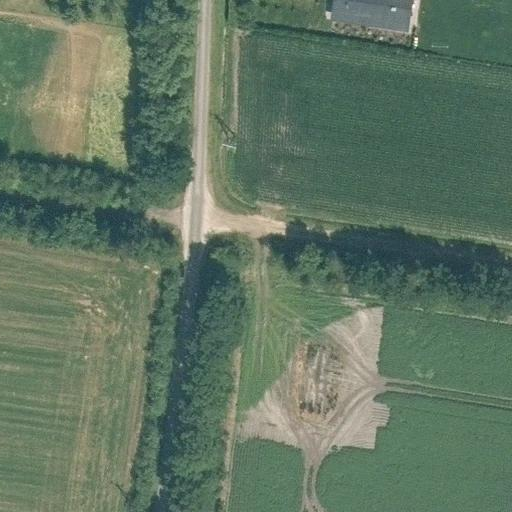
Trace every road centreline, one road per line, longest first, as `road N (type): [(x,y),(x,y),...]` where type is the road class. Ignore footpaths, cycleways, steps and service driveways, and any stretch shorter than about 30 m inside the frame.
road 1 (track): [(511,268),(246,228),(193,235),(0,204)]
road 2 (unclassified): [(201,0),(193,235),(157,511)]
